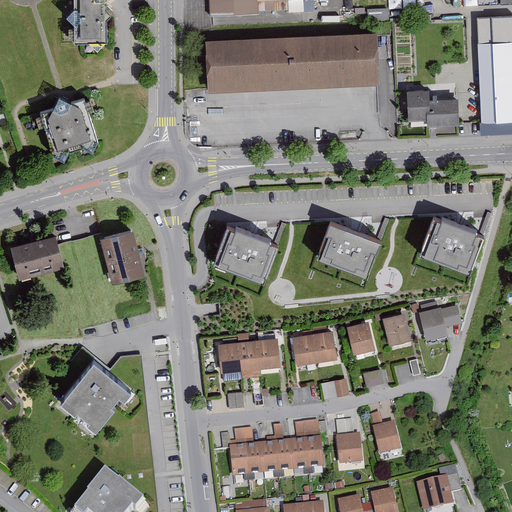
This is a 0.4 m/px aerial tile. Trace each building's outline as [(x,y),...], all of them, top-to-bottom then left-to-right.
[(78,0),(78,12),(72,18),(78,24),(78,43),(93,43),(101,52),(111,43),(111,21),(115,17),(111,11),(111,3),(114,0),(78,0)] [(208,0),(209,15),(276,13),(275,0),(208,0)] [(414,0),(399,0),(390,1),(391,9),(415,6),(414,0)] [(511,18),(477,21),(483,137),(511,135),(511,18)] [(382,87),(379,34),(209,42),(211,95),(376,87),(382,87)] [(431,91),(410,92),(411,123),(428,122),(428,127),(461,125),(460,100),(432,101),(431,91)] [(59,108),(45,112),(59,156),(102,143),(88,99),(75,103),(65,97),(59,108)] [(383,239),(389,219),(385,218),(379,238),(383,239)] [(484,235),(440,219),(426,255),(470,272),(484,235)] [(381,240),(337,224),(323,260),(367,277),(381,240)] [(280,245),(236,229),(222,265),(266,282),(280,245)] [(136,232),(104,240),(116,284),(148,275),(136,232)] [(67,268),(59,236),(15,246),(23,278),(67,268)] [(443,308),(421,313),(428,341),(449,336),(447,327),(461,324),(457,308),(444,311),(443,308)] [(407,315),(385,320),(392,346),(414,341),(407,315)] [(369,323),(348,328),(356,356),(377,350),(369,323)] [(334,332),(294,340),(299,366),(339,359),(334,332)] [(283,368),(280,339),(250,342),(249,335),(238,336),(239,343),(220,344),(222,374),(243,372),(244,379),(262,377),(261,370),(283,368)] [(135,392),(99,361),(62,404),(98,435),(135,392)] [(410,363),(413,376),(420,374),(417,361),(410,363)] [(383,383),(380,371),(364,375),(367,387),(383,383)] [(346,380),(333,383),(337,399),(349,396),(346,380)] [(262,388),(253,389),(255,407),(264,406),(262,388)] [(244,407),(243,394),(227,395),(228,408),(244,407)] [(384,427),(381,414),(371,416),(381,457),(403,452),(396,424),(384,427)] [(351,422),(337,423),(340,467),(364,465),(362,436),(352,437),(351,422)] [(327,440),(325,423),(296,426),(297,441),(284,442),(282,427),(274,427),(275,439),(267,440),(267,444),(254,445),(254,441),(245,441),(243,430),(234,431),(235,442),(230,442),(229,435),(221,436),(223,451),(230,450),(234,484),(325,474),(321,441),(327,440)] [(130,511),(143,497),(107,467),(71,509),(74,511),(130,511)] [(430,511),(455,506),(448,478),(419,485),(425,511),(430,511)] [(399,511),(395,491),(372,496),(375,511),(399,511)] [(363,511),(361,497),(338,502),(340,511),(363,511)]
